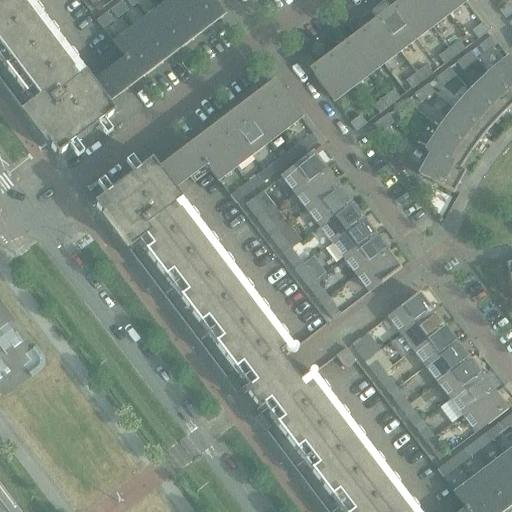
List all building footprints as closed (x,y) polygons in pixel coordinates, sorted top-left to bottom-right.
[(0,0),(0,81),(23,112),(24,113),(39,132),(58,158),(115,114),(108,104),(110,103),(96,84),(85,74),(79,79),(75,74),(77,73),(59,50),(42,27),(24,4),(21,0),(0,0)] [(143,0),(142,0),(125,0),(132,8),(143,0)] [(207,29),(184,0),(173,0),(164,7),(191,42),(207,29)] [(224,17),(211,0),(184,0),(207,29),(224,17)] [(432,28),(411,0),(405,0),(393,9),(416,40),(432,28)] [(448,15),(436,0),(411,0),(432,28),(448,15)] [(465,2),(463,0),(436,0),(448,15),(465,3),(465,2)] [(128,11),(121,2),(111,11),(118,19),(128,11)] [(511,14),(511,7),(509,4),(499,11),(505,19),(511,14)] [(191,42),(164,7),(147,20),(174,55),(191,42)] [(416,40),(393,9),(376,22),(400,52),(416,40)] [(114,22),(107,13),(96,22),(103,31),(114,22)] [(174,55),(147,20),(131,32),(157,67),(174,55)] [(400,52),(376,22),(360,34),(383,65),(400,52)] [(488,33),(482,25),(472,32),(478,40),(488,33)] [(157,67),(131,32),(114,45),(125,59),(140,80),(157,67)] [(383,65),(360,34),(344,46),(367,77),(383,65)] [(485,55),(497,45),(492,37),(479,47),(485,55)] [(465,50),(459,42),(449,50),(455,58),(465,50)] [(367,77),(344,46),(328,59),(351,89),(367,77)] [(455,58),(449,50),(439,58),(445,65),(455,58)] [(462,71),(476,61),(470,54),(457,64),(462,71)] [(140,80),(125,59),(124,60),(125,61),(101,80),(96,84),(110,103),(114,100),(140,80)] [(351,89),(328,59),(311,72),(314,77),(333,102),(334,102),(351,89)] [(511,63),(508,59),(488,75),(511,101),(511,63)] [(432,75),(426,67),(416,75),(422,82),(432,75)] [(442,87),(455,77),(449,70),(436,80),(442,87)] [(422,82),(416,75),(406,82),(412,90),(422,82)] [(511,106),(511,101),(488,75),(471,92),(498,119),(511,106)] [(301,118),(280,90),(279,91),(274,84),(258,96),(284,131),(301,119),(300,119),(301,118)] [(420,103),(433,93),(428,86),(415,96),(420,103)] [(400,99),(394,91),(384,99),(390,107),(400,99)] [(498,119),(471,92),(454,111),(484,135),(498,119)] [(284,131),(258,96),(241,109),(268,144),(284,131)] [(390,107),(384,99),(374,107),(380,115),(390,107)] [(400,118),(411,110),(405,103),(394,111),(400,118)] [(268,144),(241,109),(225,122),(251,157),(268,144)] [(484,135),(454,111),(439,130),(471,152),(484,135)] [(380,133),(393,123),(387,116),(374,126),(380,133)] [(366,125),(360,117),(350,124),(356,132),(366,125)] [(251,157),(225,122),(208,134),(234,169),(251,157)] [(471,152),(439,130),(425,152),(431,155),(460,169),(471,152)] [(234,169),(208,134),(191,147),(207,168),(217,181),(218,181),(234,169)] [(302,154),(318,142),(313,135),(296,147),(302,154)] [(207,168),(191,147),(161,170),(175,189),(205,167),(206,168),(207,168)] [(285,167),(302,154),(296,147),(280,160),(285,167)] [(295,195),(326,171),(313,154),(294,168),(294,169),(282,178),(295,195)] [(453,194),(465,172),(460,169),(431,155),(419,176),(432,183),(453,194)] [(268,180),(285,167),(280,160),(263,172),(268,180)] [(134,175),(94,206),(113,231),(127,250),(129,251),(226,380),(237,394),(240,398),(246,394),(252,402),(258,410),(252,414),(255,418),(266,433),(325,511),(408,511),(399,500),(382,476),(364,453),(346,430),(329,406),(311,383),(304,388),(291,372),(279,356),(286,350),(269,327),(251,304),(233,280),(216,257),(198,234),(180,210),(179,211),(175,206),(182,202),(173,190),(175,189),(161,170),(159,171),(152,162),(134,175)] [(308,211),(338,188),(326,171),(295,195),(308,211)] [(252,192),(268,180),(263,172),(246,185),(252,192)] [(235,205),(252,192),(246,185),(230,198),(235,205)] [(320,227),(351,204),(338,188),(308,211),(320,227)] [(261,211),(253,200),(246,205),(254,216),(261,211)] [(332,244),(363,220),(351,204),(320,227),(332,244)] [(274,228),(266,217),(259,223),(267,233),(274,228)] [(344,260),(375,236),(363,220),(332,244),(344,260)] [(286,244),(278,234),(271,239),(279,250),(286,244)] [(357,276),(387,252),(375,236),(344,260),(357,276)] [(298,260),(290,250),(283,255),(291,266),(298,260)] [(382,285),(401,270),(387,252),(357,276),(370,293),(381,284),(382,285)] [(311,277),(303,266),(295,271),(304,282),(311,277)] [(323,293),(315,282),(308,288),(316,298),(323,293)] [(402,335),(432,312),(419,294),(400,309),(389,318),(402,335)] [(336,310),(327,299),(320,304),(328,315),(336,310)] [(414,351),(445,328),(432,312),(402,335),(414,351)] [(426,368),(457,345),(445,328),(414,351),(426,368)] [(438,384),(469,361),(457,345),(426,368),(438,384)] [(372,358),(364,347),(357,352),(365,363),(372,358)] [(356,363),(346,350),(336,357),(345,370),(356,363)] [(451,400),(482,377),(469,361),(438,384),(451,400)] [(384,374),(376,363),(369,368),(377,379),(384,374)] [(463,417),(494,393),(482,377),(451,400),(463,417)] [(397,390),(389,379),(381,385),(389,396),(397,390)] [(488,425),(507,411),(494,393),(463,417),(476,434),(488,425)] [(409,406),(401,396),(394,401),(402,412),(409,406)] [(421,423),(413,412),(406,417),(414,428),(421,423)] [(498,437),(511,426),(506,419),(492,430),(498,437)] [(434,439),(425,428),(418,434),(426,444),(434,439)] [(484,447),(498,437),(492,430),(479,440),(484,447)] [(470,458),(484,447),(479,440),(465,451),(470,458)] [(446,456),(438,445),(431,451),(439,462),(446,456)] [(456,468),(470,458),(465,451),(451,461),(456,468)] [(511,467),(504,457),(487,469),(511,501),(511,467)] [(442,479),(456,468),(451,461),(437,472),(442,479)] [(503,511),(511,505),(511,501),(487,469),(471,482),(493,511),(503,511)] [(493,511),(471,482),(455,494),(455,495),(454,495),(465,509),(467,511),(493,511)]
